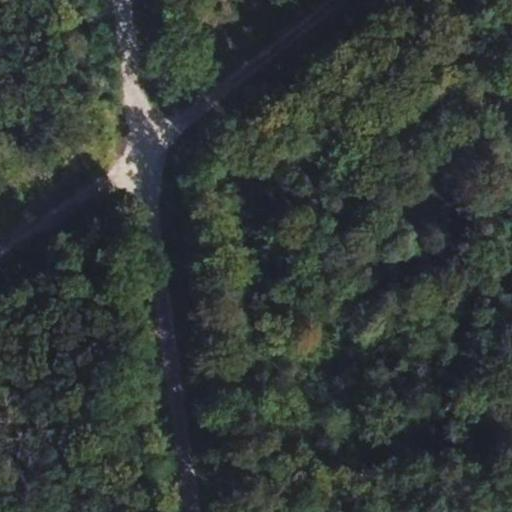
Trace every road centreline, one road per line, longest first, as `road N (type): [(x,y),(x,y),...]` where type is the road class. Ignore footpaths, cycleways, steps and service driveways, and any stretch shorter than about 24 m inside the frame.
road 1 (track): [(139,145),(189,511)]
road 2 (track): [(334,0),(139,145)]
road 3 (track): [(118,0),(139,145)]
